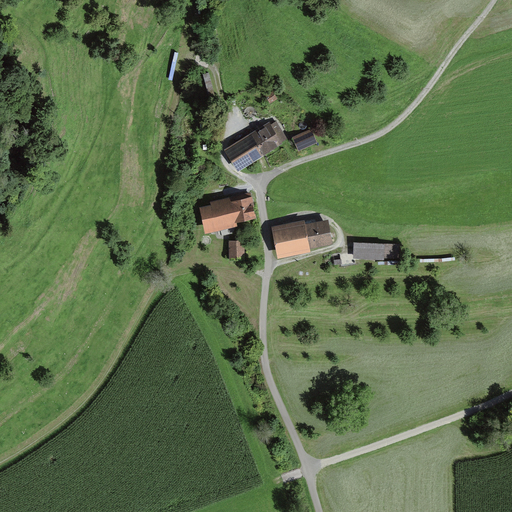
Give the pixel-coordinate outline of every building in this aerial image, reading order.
[(270,120),(249,133),(262,154),(283,142),(282,141),(287,138),(277,120),(271,123),(270,120)] [(293,136),(299,149),(318,141),(312,128),(293,136)] [(225,148),(238,169),(239,169),(253,160),(254,159),(262,155),(262,154),(249,133),(225,148)] [(212,206),(201,208),(206,234),(240,227),(239,223),(258,219),(254,198),(237,201),(236,197),(211,202),(212,206)] [(306,222),(274,227),(279,258),(311,253),(311,249),(334,245),(330,222),(307,226),(306,222)] [(244,241),(232,241),(231,258),(244,258),(244,241)] [(401,246),(356,244),(355,258),(400,260),(401,246)]
